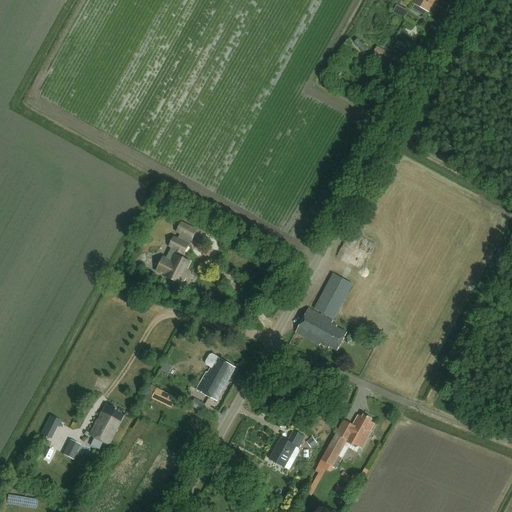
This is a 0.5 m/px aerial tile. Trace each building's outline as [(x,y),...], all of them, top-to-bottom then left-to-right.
[(429,12),(435,0),(414,0),(413,3),(429,12)] [(394,13),(408,17),(411,9),(397,4),(394,13)] [(354,42),(362,52),(366,49),(357,39),(354,42)] [(396,58),(377,47),(373,54),(392,65),(396,58)] [(169,247),(172,249),(168,258),(165,256),(156,273),(181,286),(194,260),(184,255),(191,241),(193,242),(199,230),(182,221),(176,233),(180,235),(178,239),(174,237),(169,247)] [(337,351),(347,333),(338,327),(338,326),(332,322),(333,321),(324,317),(325,315),(333,319),(352,284),(334,273),(314,308),(321,312),(320,314),(309,308),(295,332),(319,345),(320,344),(328,348),(329,347),(337,351)] [(217,402),(236,368),(212,355),(206,365),(212,368),(209,373),(207,373),(197,390),(217,402)] [(178,377),(184,369),(175,363),(170,372),(178,377)] [(172,395),(157,388),(152,399),(171,408),(178,392),(174,390),(172,395)] [(203,411),(207,404),(196,398),(193,405),(203,411)] [(109,445),(124,416),(115,411),(116,408),(104,402),(88,434),(109,445)] [(344,446),(348,448),(356,453),(359,448),(362,450),(372,432),(371,432),(375,425),(371,422),(372,420),(363,415),(362,417),(358,415),(352,425),(343,420),(320,460),(332,467),(344,446)] [(281,438),(269,459),(288,470),(298,453),(298,448),(304,438),(293,431),(288,442),(281,438)] [(81,444),(70,439),(63,454),(74,459),(81,444)] [(358,481),(346,474),(343,479),(355,486),(358,481)] [(307,501),(302,509),(307,511),(309,511),(314,505),(307,501)]
